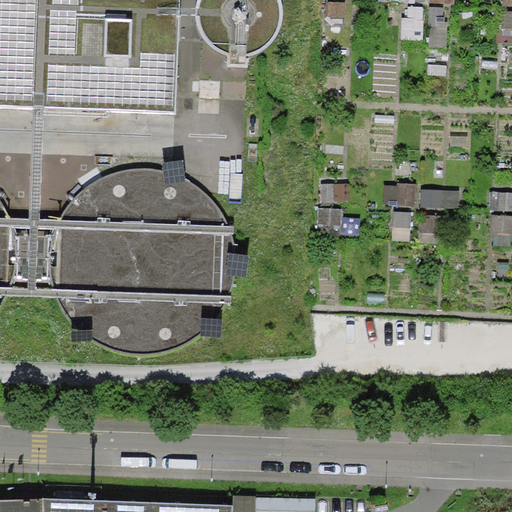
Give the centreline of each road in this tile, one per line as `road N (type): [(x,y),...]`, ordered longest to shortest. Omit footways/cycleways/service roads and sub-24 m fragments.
road 1 (tertiary): [(0,438),(511,457)]
road 2 (track): [(0,370),(511,368)]
road 3 (track): [(511,314),(314,306)]
road 4 (track): [(321,102),(511,109)]
